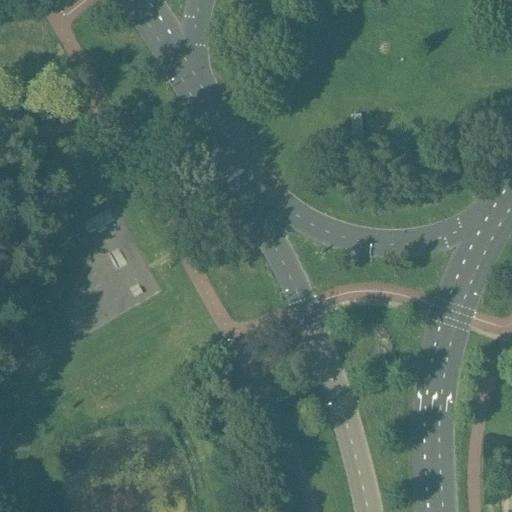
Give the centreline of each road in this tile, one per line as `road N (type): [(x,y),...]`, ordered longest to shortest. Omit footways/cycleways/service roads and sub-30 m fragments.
road 1 (secondary): [(224,154),(311,329),(371,511)]
road 2 (secondary): [(224,154),(292,222),(352,247),(431,247),(494,221)]
road 3 (secondary): [(435,511),(437,367),(456,298),(494,221)]
road 4 (secondary): [(131,0),(207,124)]
road 5 (secondary): [(207,0),(200,38),(207,124)]
